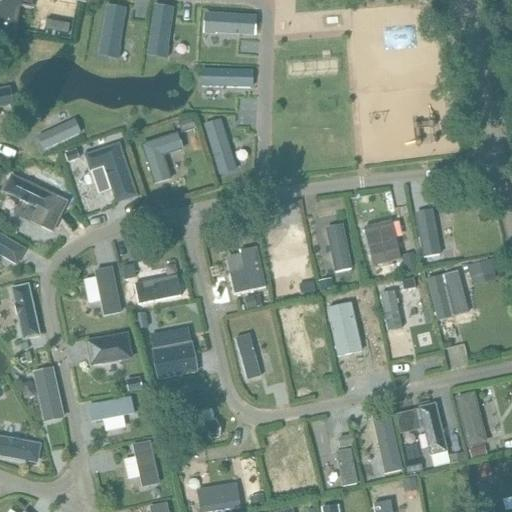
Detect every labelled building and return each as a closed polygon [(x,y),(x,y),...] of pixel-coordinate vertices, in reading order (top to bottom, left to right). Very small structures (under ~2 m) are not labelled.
[(0,0),(0,41),(13,44),(20,8),(31,10),(32,0),(72,0),(83,2),(82,0),(0,0)] [(106,7),(98,58),(117,61),(126,10),(106,7)] [(154,7),(146,57),(166,60),(173,10),(154,7)] [(204,15),(203,34),(254,37),(255,18),(204,15)] [(201,71),(201,88),(252,89),(252,72),(248,71),(201,71)] [(0,90),(0,107),(13,105),(10,89),(0,90)] [(191,119),(178,123),(181,134),(194,130),(191,119)] [(74,121),(37,139),(43,152),(80,135),(74,121)] [(220,122),(204,127),(219,176),(236,171),(220,122)] [(177,135),(141,146),(153,186),(170,181),(163,158),(183,151),(177,135)] [(91,171),(103,167),(116,205),(136,198),(119,145),(86,156),(91,171)] [(76,150),(64,154),(67,163),(79,160),(76,150)] [(3,193),(48,214),(56,198),(11,177),(3,193)] [(422,259),(439,256),(432,212),(414,215),(422,259)] [(399,258),(391,222),(363,229),(372,265),(399,258)] [(282,269),(308,263),(300,226),(273,232),(282,269)] [(342,226),(325,229),(334,273),(351,270),(342,226)] [(0,257),(17,267),(26,251),(0,236),(0,257)] [(240,252),(244,272),(230,275),(234,295),(265,289),(257,249),(240,252)] [(415,259),(402,262),(404,272),(417,269),(415,259)] [(490,262),(467,268),(470,280),(494,274),(490,262)] [(133,266),(121,268),(124,282),(135,279),(133,266)] [(110,270),(94,273),(103,317),(120,314),(110,270)] [(442,277),(426,281),(437,323),(452,319),(442,277)] [(413,280),(401,282),(403,292),(415,290),(413,280)] [(331,282),(319,284),(320,292),(333,289),(331,282)] [(178,283),(136,291),(138,305),(180,297),(178,283)] [(313,284),(299,287),(301,299),(316,296),(313,284)] [(29,286),(11,290),(22,342),(40,338),(29,286)] [(401,330),(393,293),(380,296),(387,333),(401,330)] [(254,300),(244,302),(246,311),(257,309),(256,308),(262,307),(259,296),(254,298),(254,300)] [(351,306),(327,311),(337,359),(362,353),(351,306)] [(143,315),(135,316),(137,330),(145,329),(143,315)] [(85,342),(90,368),(132,360),(127,335),(85,342)] [(152,352),(157,381),(197,373),(192,344),(152,352)] [(33,374),(43,424),(63,420),(52,370),(33,374)] [(139,379),(126,381),(128,393),(141,390),(139,379)] [(474,395),(455,399),(467,449),(486,445),(474,395)] [(89,408),(91,423),(133,415),(130,400),(89,408)] [(418,409),(430,457),(447,453),(435,405),(418,409)] [(384,476),(401,472),(388,415),(371,419),(384,476)] [(351,437),(337,440),(339,450),(353,446),(351,437)] [(0,438),(0,457),(37,464),(40,446),(0,438)] [(132,447),(141,490),(159,486),(150,444),(132,447)] [(483,446),(474,448),(477,459),(486,457),(483,446)] [(335,453),(342,488),(357,485),(351,450),(335,453)] [(181,455),(175,467),(181,471),(188,459),(181,455)] [(419,460),(405,463),(407,475),(422,473),(419,460)] [(488,466),(478,468),(481,480),(491,478),(488,466)] [(504,511),(495,478),(475,484),(482,511),(504,511)] [(414,480),(402,482),(404,495),(416,492),(414,480)] [(220,511),(239,509),(236,486),(197,492),(199,511),(220,511)] [(262,495),(249,498),(251,507),(264,504),(262,495)] [(373,511),(388,511),(387,503),(373,506),(373,511)]
